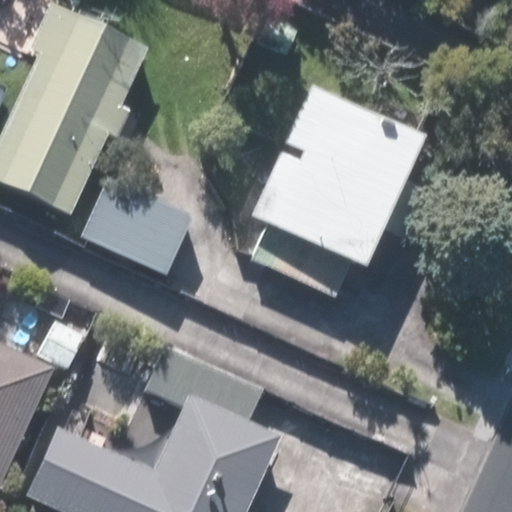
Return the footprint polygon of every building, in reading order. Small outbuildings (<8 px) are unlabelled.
[(106,156),(121,120),(113,116),(139,56),(42,14),(0,111),(0,201),(64,229),(97,153),(106,156)] [(411,158),(297,103),(234,236),(347,290),(411,158)] [(193,227),(98,181),(65,248),(161,294),(193,227)] [(99,466),(72,455),(84,426),(54,413),(41,441),(11,510),(15,511),(239,511),(267,449),(239,437),(254,402),(153,358),(134,402),(147,407),(130,446),(111,438),(99,466)] [(0,472),(43,382),(0,361),(0,472)]
